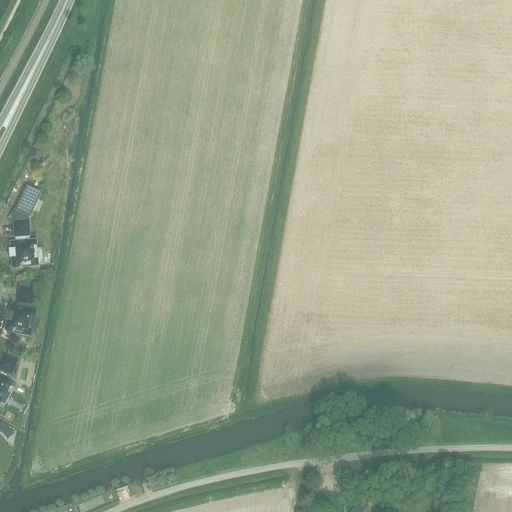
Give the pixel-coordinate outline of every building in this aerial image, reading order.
[(29,157),(36,160),(38,161),(42,154),(39,153),(32,150),(29,157)] [(12,251),(9,251),(9,258),(13,258),(14,267),(19,266),(19,268),(21,268),(21,267),(37,266),(37,264),(37,263),(40,263),(39,251),(36,251),(36,250),(36,249),(35,242),(35,239),(31,240),(28,240),(28,236),(29,236),(28,222),(27,222),(26,219),(28,216),(29,216),(40,193),(27,187),(16,210),(17,211),(14,216),(15,223),(13,223),(15,237),(16,237),(16,241),(13,241),(11,241),(11,244),(12,251)] [(34,312),(28,311),(29,304),(32,305),(34,290),(19,288),(18,303),(19,303),(18,308),(11,307),(9,314),(7,313),(5,320),(9,321),(7,330),(12,331),(11,333),(13,333),(14,332),(29,336),(30,333),(33,334),(36,322),(32,321),(34,312)] [(11,375),(17,362),(3,356),(0,362),(0,400),(0,401),(3,403),(8,395),(4,393),(10,383),(5,380),(8,374),(11,375)] [(3,422),(0,424),(0,431),(2,434),(8,428),(3,422)] [(8,428),(2,434),(8,439),(14,434),(8,428)] [(377,511),(363,500),(353,511),(377,511)] [(389,511),(397,511),(402,504),(394,501),(389,511)]
